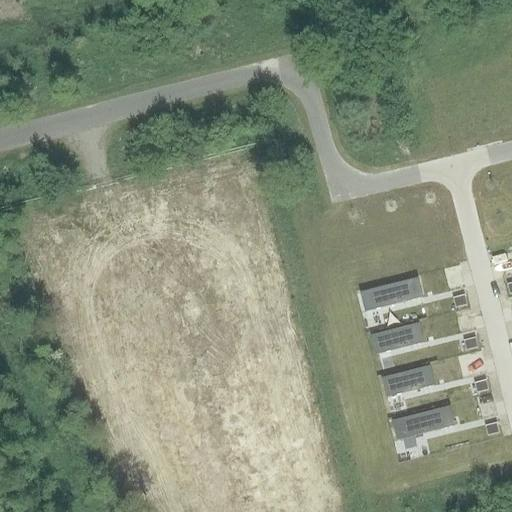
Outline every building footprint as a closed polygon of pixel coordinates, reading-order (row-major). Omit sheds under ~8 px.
[(418,283),(361,297),(366,317),(423,303),(418,283)] [(467,306),(465,298),(454,301),(456,309),(467,306)] [(297,316),(262,321),(266,348),(302,342),(297,316)] [(429,327),(372,341),(377,361),(434,346),(429,327)] [(478,348),(476,341),(464,344),(466,351),(478,348)] [(439,369),(382,383),(387,403),(443,388),(439,369)] [(489,391),(487,383),(475,386),(477,394),(489,391)] [(449,411),(393,426),(397,445),(454,431),(449,411)] [(499,434),(497,426),(486,429),(488,436),(499,434)]
